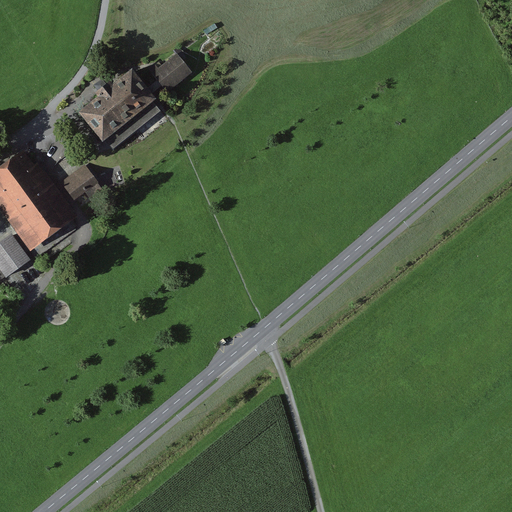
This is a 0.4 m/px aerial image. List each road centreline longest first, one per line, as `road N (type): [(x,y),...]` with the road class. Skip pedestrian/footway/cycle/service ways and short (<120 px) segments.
road 1 (tertiary): [(511,116),(43,511)]
road 2 (unclassified): [(0,153),(74,84),(92,57),(105,0)]
road 3 (track): [(320,511),(264,328)]
